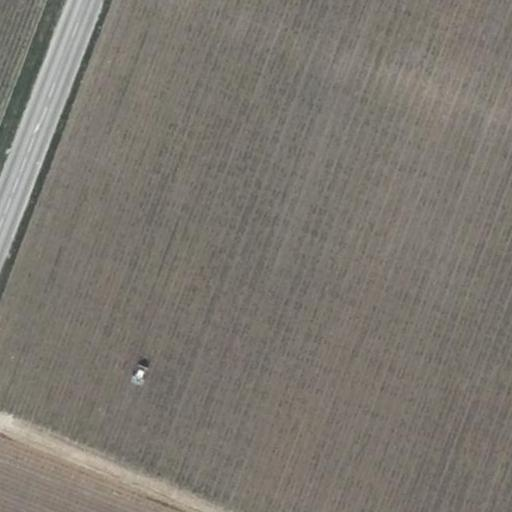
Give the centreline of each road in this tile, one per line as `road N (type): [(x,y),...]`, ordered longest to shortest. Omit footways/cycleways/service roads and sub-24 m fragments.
road 1 (tertiary): [(0,215),(81,0)]
road 2 (track): [(0,437),(186,511)]
